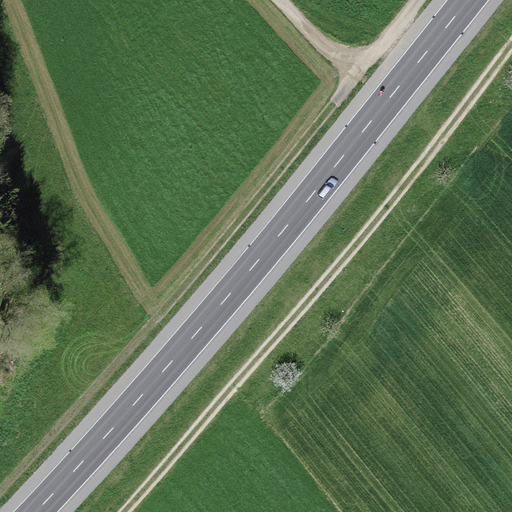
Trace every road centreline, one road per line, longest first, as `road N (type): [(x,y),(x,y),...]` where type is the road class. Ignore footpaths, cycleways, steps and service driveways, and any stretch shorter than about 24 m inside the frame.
road 1 (primary): [(33,511),(221,304),(467,0)]
road 2 (track): [(511,50),(340,267),(117,511)]
road 3 (track): [(0,490),(335,100)]
road 4 (track): [(281,0),(327,51),(355,61),(373,59),(419,0)]
